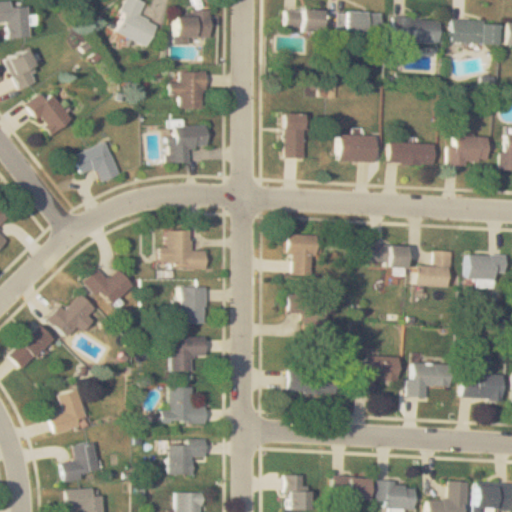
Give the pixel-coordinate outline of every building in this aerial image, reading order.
[(0,0),(0,22),(1,22),(2,38),(25,37),(23,6),(6,7),(5,0),(0,0)] [(121,0),(107,29),(141,45),(151,23),(134,15),(140,2),(136,0),(121,0)] [(319,28),(319,8),(282,8),(282,28),(319,28)] [(206,39),(206,9),(188,9),(188,14),(170,14),(170,39),(206,39)] [(377,33),(377,12),(335,11),(335,32),(377,33)] [(435,18),(390,16),(389,40),(434,41),(435,18)] [(447,41),(493,42),(493,20),(447,19),(447,41)] [(502,43),(511,44),(511,21),(502,21),(502,43)] [(32,80),(18,48),(0,56),(0,61),(11,89),(32,80)] [(174,108),(200,108),(200,71),(173,71),(173,81),(165,81),(165,96),(174,96),(174,108)] [(19,103),(44,135),(66,118),(46,93),(39,98),(34,92),(19,103)] [(279,156),(300,156),(300,112),(279,112),(279,156)] [(165,162),(183,162),(182,146),(202,145),(202,122),(164,123),(165,162)] [(334,160),(370,160),(370,134),(334,134),(334,160)] [(511,134),(501,134),(500,152),(495,152),(495,169),(511,169),(511,134)] [(442,145),(442,163),(482,163),(482,136),(448,135),(448,145),(442,145)] [(102,141),(67,154),(74,173),(91,167),(95,180),(113,174),(102,141)] [(383,162),(428,164),(429,142),(384,141),(383,162)] [(199,268),(199,250),(185,250),(185,229),(160,229),(160,247),(152,247),(152,267),(199,268)] [(310,234),(280,232),(279,254),(285,254),(285,272),(308,273),(310,234)] [(400,243),(363,243),(363,265),(400,265),(400,243)] [(408,284),(445,285),(445,250),(428,249),(428,265),(409,264),(408,284)] [(498,272),(499,254),(461,253),(460,278),(469,278),(469,287),(488,287),(489,272),(498,272)] [(101,278),(92,267),(77,280),(100,307),(126,285),(112,269),(101,278)] [(198,322),(198,285),(173,285),(173,322),(198,322)] [(40,317),(59,336),(69,326),(75,331),(86,320),(81,315),(88,308),(73,294),(57,310),(52,305),(40,317)] [(296,297),(296,333),(322,333),(322,297),(296,297)] [(15,368),(46,338),(31,323),(1,354),(15,368)] [(186,371),(186,354),(198,354),(198,336),(165,337),(165,371),(186,371)] [(391,355),(360,354),(360,368),(349,368),(348,393),(368,394),(369,377),(390,378),(391,355)] [(420,396),(420,384),(444,385),(444,363),(404,362),(403,395),(420,396)] [(330,368),(281,368),(281,393),(330,393),(330,368)] [(456,372),(455,396),(496,398),(497,374),(456,372)] [(186,386),(163,386),(163,409),(155,409),(155,422),(199,422),(199,406),(185,406),(186,386)] [(47,431),(80,421),(69,387),(50,393),(56,411),(42,415),(47,431)] [(199,438),(180,438),(180,443),(163,442),(162,473),(186,473),(186,456),(199,456),(199,438)] [(66,444),(68,459),(54,461),(57,478),(92,473),(87,441),(66,444)] [(278,474),(278,509),(302,509),(302,474),(278,474)] [(325,497),(362,497),(362,476),(325,476),(325,497)] [(421,498),(420,511),(459,511),(461,480),(441,480),(441,499),(421,498)] [(408,481),(371,481),(371,506),(408,506),(408,481)] [(469,481),(468,508),(506,508),(507,482),(469,481)] [(96,511),(95,494),(87,495),(87,487),(58,489),(59,509),(75,508),(75,511),(96,511)] [(171,491),(171,511),(195,511),(195,491),(171,491)]
